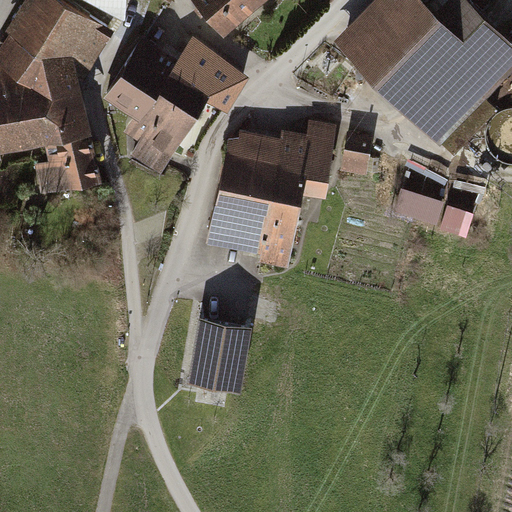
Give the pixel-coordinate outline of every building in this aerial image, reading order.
[(85,124),(75,85),(111,27),(67,0),(33,0),(11,31),(29,43),(16,61),(0,64),(0,142),(46,132),(85,124)] [(108,0),(124,9),(123,0),(108,0)] [(232,41),(251,24),(228,0),(195,0),(232,41)] [(228,0),(251,24),(278,0),(281,0),(282,2),(284,0),(292,0),(294,2),(295,0),(228,0)] [(426,0),(383,0),(339,44),(456,160),(503,112),(492,101),(511,80),(511,40),(471,0),(451,0),(439,12),(426,0)] [(148,41),(129,72),(203,117),(213,100),(172,75),(181,61),(148,41)] [(193,41),(181,61),(172,75),(213,100),(228,110),(249,76),(193,41)] [(164,178),(203,117),(129,72),(110,103),(139,120),(129,136),(141,143),(132,158),(164,178)] [(97,177),(85,124),(46,132),(52,160),(40,163),(44,188),(97,177)] [(292,134),(290,143),(281,189),(310,194),(331,198),(342,143),(345,129),(318,124),(315,139),(292,134)] [(291,267),(310,194),(281,189),(290,143),(252,133),(249,143),(234,139),(208,240),(267,255),(266,261),(291,267)] [(347,170),(371,175),(378,139),(354,134),(347,170)] [(398,209),(440,223),(449,197),(406,184),(398,209)] [(453,209),(445,230),(470,239),(478,218),(453,209)] [(36,231),(15,230),(15,244),(35,245),(36,231)] [(247,325),(204,318),(194,378),(237,385),(247,325)]
